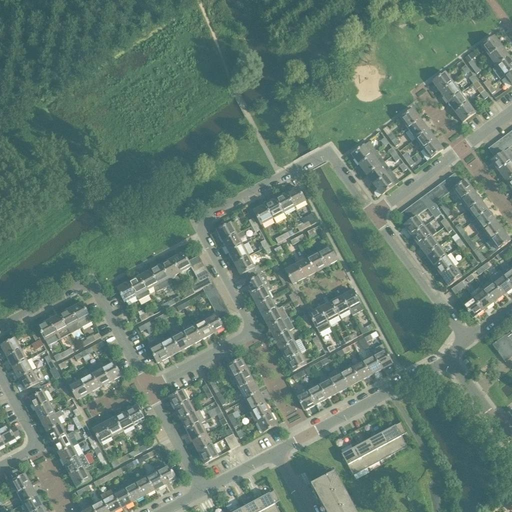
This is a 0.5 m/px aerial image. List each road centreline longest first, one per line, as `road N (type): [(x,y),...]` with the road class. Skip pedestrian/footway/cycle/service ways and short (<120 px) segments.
road 1 (residential): [(150,387),(253,333),(197,222),(329,151),(377,214)]
road 2 (residential): [(150,387),(93,285),(0,335)]
road 3 (residential): [(448,371),(416,373),(270,454)]
road 4 (residential): [(511,115),(377,214)]
road 5 (residential): [(377,214),(467,339)]
road 6 (residential): [(0,371),(38,445),(0,467)]
